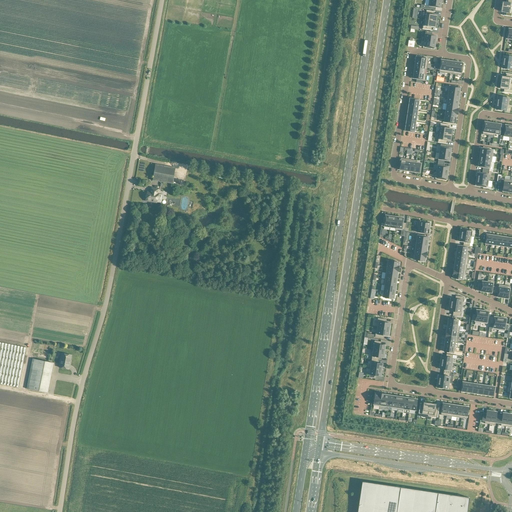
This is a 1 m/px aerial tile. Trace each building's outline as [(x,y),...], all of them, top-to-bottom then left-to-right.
[(429,0),(428,6),(429,6),(429,9),(435,10),(436,7),(440,8),(441,2),(430,0),(429,0)] [(503,2),(503,7),(511,8),(511,0),(507,0),(507,2),(503,2)] [(511,8),(503,7),(502,12),(505,12),(505,15),(505,16),(511,16),(511,8)] [(425,20),(437,22),(437,20),(437,15),(433,15),(433,12),(435,12),(426,10),(426,11),(425,20)] [(422,29),(430,30),(431,27),(436,28),(436,23),(437,22),(425,20),(424,19),(422,29)] [(426,31),(424,40),(435,42),(436,36),(431,35),(432,32),(426,31)] [(423,47),(428,48),(432,49),(432,48),(434,49),(434,48),(435,42),(424,40),(423,47)] [(437,63),(436,69),(439,70),(439,72),(445,73),(446,61),(441,60),(440,63),(437,63)] [(414,73),(413,78),(416,79),(416,82),(422,83),(423,80),(425,80),(426,74),(424,74),(414,73)] [(503,76),(502,82),(511,83),(511,74),(508,74),(507,77),(503,76)] [(511,83),(502,82),(501,89),(506,89),(505,92),(505,93),(511,93),(511,83)] [(498,97),(497,103),(508,104),(508,105),(509,105),(510,98),(504,98),(505,97),(500,96),(500,97),(498,97)] [(443,104),(442,110),(446,110),(457,112),(458,108),(457,108),(458,106),(447,104),(443,104)] [(444,115),(443,122),(455,124),(456,118),(445,116),(444,115)] [(440,124),(439,133),(452,135),(452,134),(453,129),(448,128),(448,125),(440,124)] [(501,129),(500,136),(509,137),(511,126),(505,125),(504,130),(501,129)] [(438,142),(437,143),(446,144),(446,143),(446,141),(451,141),(452,136),(452,135),(439,133),(438,142)] [(441,144),(439,153),(450,155),(451,149),(446,148),(447,145),(441,144)] [(436,153),(435,159),(438,159),(438,162),(444,163),(445,160),(449,161),(450,155),(439,153),(436,153)] [(479,160),(478,167),(483,167),(483,170),(489,171),(493,172),(494,163),(491,162),(479,160)] [(438,162),(437,172),(448,173),(449,167),(444,166),(444,163),(438,162)] [(153,180),(158,181),(173,184),(175,168),(156,165),(153,180)] [(477,173),(476,179),(489,181),(490,175),(488,174),(489,171),(483,170),(482,173),(477,173)] [(437,172),(436,178),(440,179),(444,180),(444,179),(447,179),(448,173),(437,172)] [(501,178),(500,185),(503,185),(502,191),(508,192),(510,180),(501,178)] [(476,179),(475,185),(478,185),(478,186),(482,187),(482,186),(488,187),(491,187),(492,181),(489,181),(476,179)] [(146,200),(156,202),(158,194),(158,189),(151,188),(151,193),(148,192),(147,195),(146,195),(146,197),(147,198),(146,200)] [(404,218),(397,217),(396,228),(395,228),(395,229),(402,230),(402,229),(405,230),(405,228),(406,225),(406,223),(403,223),(404,218)] [(461,229),(460,235),(471,237),(472,231),(467,230),(467,229),(463,228),(463,229),(461,229)] [(471,237),(460,235),(459,241),(464,242),(463,245),(470,246),(471,237)] [(426,258),(427,255),(415,253),(415,254),(414,260),(418,260),(418,261),(422,262),(423,261),(425,261),(425,258),(426,258)] [(382,272),(381,278),(384,279),(397,281),(397,275),(385,273),(382,272)] [(494,281),(488,280),(487,282),(488,282),(486,292),(492,293),(492,292),(495,293),(496,287),(493,286),(494,281)] [(503,298),(505,285),(499,285),(499,287),(496,287),(495,293),(498,293),(497,297),(503,298)] [(394,299),(395,293),(384,291),(383,297),(387,298),(387,299),(391,299),(391,298),(394,299)] [(450,301),(449,304),(462,306),(464,297),(456,296),(455,299),(450,298),(450,301)] [(461,316),(462,306),(449,304),(448,308),(449,308),(449,311),(453,312),(453,315),(461,316)] [(482,311),(476,310),(476,315),(473,314),(472,321),(475,321),(474,322),(481,323),(482,311)] [(489,312),(482,311),(481,323),(487,324),(487,323),(490,323),(491,317),(488,317),(489,312)] [(490,323),(489,332),(492,333),(492,329),(498,330),(500,318),(494,317),(491,317),(490,323)] [(378,318),(376,328),(390,330),(390,326),(390,323),(385,323),(386,319),(378,318)] [(506,319),(500,318),(498,330),(505,331),(505,330),(508,330),(509,324),(506,324),(506,319)] [(390,330),(376,328),(375,337),(383,338),(384,335),(388,336),(389,333),(390,330)] [(373,350),(384,352),(385,346),(380,345),(381,342),(374,341),(373,350)] [(0,383),(18,387),(26,348),(0,342),(0,383)] [(383,358),(384,352),(373,350),(372,359),(378,360),(378,357),(383,358)] [(62,353),(59,367),(69,369),(68,369),(70,360),(71,360),(71,355),(62,353)] [(446,357),(441,356),(440,363),(453,364),(453,358),(452,358),(453,355),(447,354),(446,357)] [(33,359),(31,369),(37,370),(33,390),(27,389),(47,393),(53,363),(33,359)] [(378,363),(378,360),(372,359),(370,368),(381,370),(382,364),(378,363)] [(444,369),(444,372),(450,373),(450,370),(452,371),(453,364),(440,363),(439,369),(444,369)] [(381,370),(370,368),(369,378),(375,379),(376,376),(380,376),(381,370)] [(438,375),(437,381),(449,383),(449,382),(450,383),(452,383),(453,374),(450,373),(444,372),(443,375),(438,375)] [(437,381),(437,387),(439,387),(439,388),(443,389),(443,388),(449,389),(450,383),(449,382),(449,383),(437,381)] [(399,397),(393,396),(391,407),(391,408),(397,409),(399,397)] [(423,407),(420,406),(419,413),(428,415),(430,403),(424,402),(423,407)] [(437,417),(439,409),(435,409),(436,404),(430,403),(428,415),(428,416),(437,417)] [(490,424),(492,411),(488,410),(488,411),(487,410),(486,414),(483,413),(482,420),(485,421),(485,423),(490,424)] [(498,423),(499,416),(496,415),(497,412),(496,412),(496,411),(492,411),(490,424),(495,425),(495,422),(498,423)] [(501,426),(506,426),(508,413),(504,412),(504,413),(503,413),(502,416),(499,416),(498,423),(501,423),(501,426)] [(357,511),(467,511),(468,508),(469,498),(454,495),(362,482),(357,511)]
